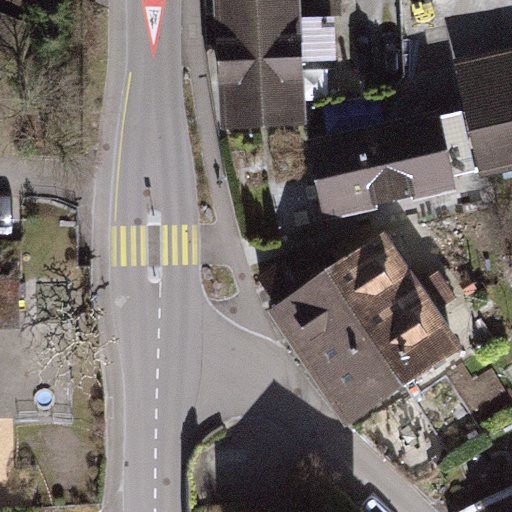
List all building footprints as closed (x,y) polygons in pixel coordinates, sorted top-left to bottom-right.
[(43,9),(16,0),(0,0),(0,75),(17,81),(43,9)] [(216,0),(224,129),(315,124),(313,98),(354,95),(348,0),(216,0)] [(511,56),(453,69),(463,117),(309,150),(325,223),(511,182),(511,56)] [(390,234),(278,307),(356,426),(468,352),(390,234)] [(511,511),(511,499),(486,510),(487,511),(511,511)]
